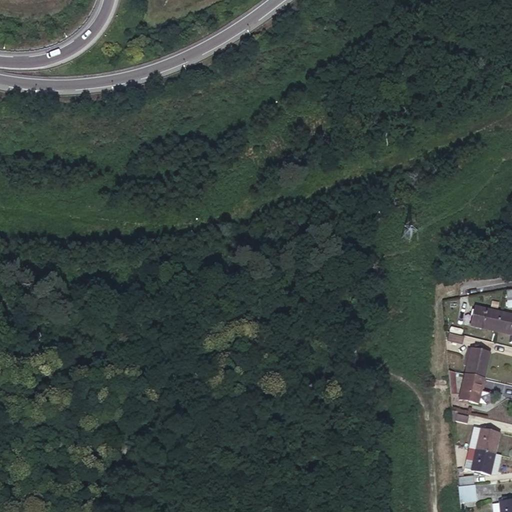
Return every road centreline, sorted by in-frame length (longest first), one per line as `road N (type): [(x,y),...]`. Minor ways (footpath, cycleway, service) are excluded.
road 1 (track): [(0,246),(108,252),(285,213),(511,128)]
road 2 (track): [(401,0),(207,153),(156,180),(0,197)]
road 3 (trunk): [(0,78),(65,86),(166,68),(278,0)]
road 4 (trunk): [(108,0),(89,38),(68,51),(42,61),(0,61)]
